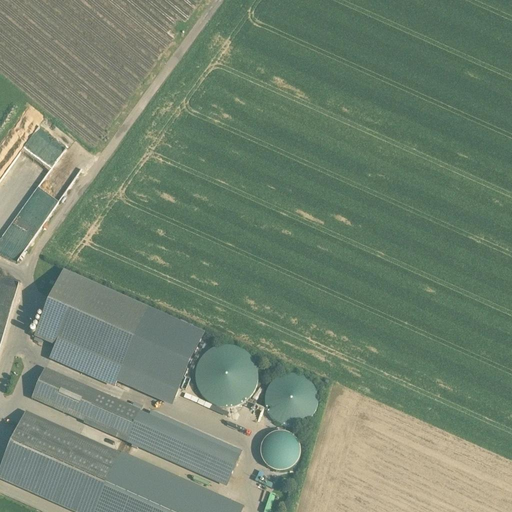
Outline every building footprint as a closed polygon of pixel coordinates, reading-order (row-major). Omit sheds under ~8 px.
[(22,252),(2,239),(0,242),(0,246),(18,258),(22,252)] [(203,330),(64,273),(36,339),(55,347),(48,364),(169,413),(203,330)] [(0,340),(14,285),(7,284),(6,287),(0,285),(0,340)] [(191,397),(244,411),(258,358),(205,344),(191,397)] [(239,457),(48,372),(34,403),(225,488),(239,457)] [(265,420),(300,429),(303,419),(309,421),(318,385),(271,373),(262,406),(268,408),(265,420)] [(241,511),(242,509),(27,416),(0,478),(0,482),(68,511),(241,511)] [(295,470),(296,439),(262,438),(261,469),(295,470)]
